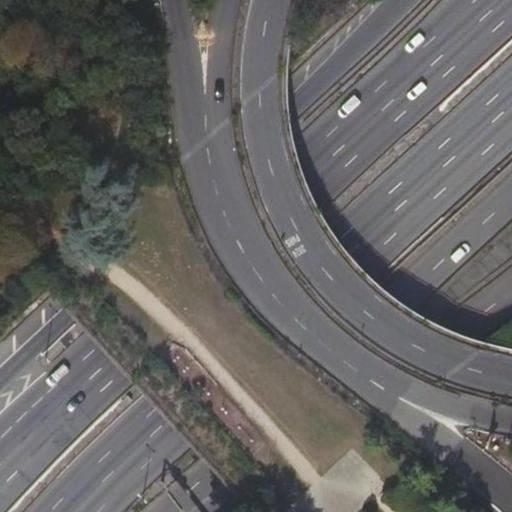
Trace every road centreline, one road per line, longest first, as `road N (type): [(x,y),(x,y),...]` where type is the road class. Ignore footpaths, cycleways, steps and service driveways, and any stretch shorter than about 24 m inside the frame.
road 1 (trunk): [(485,0),(0,462)]
road 2 (trunk): [(73,511),(511,104)]
road 3 (trunk): [(394,0),(0,379)]
road 4 (trunk): [(270,0),(262,118),(285,202),(321,268),(360,312),(400,340),(452,365),(511,378)]
road 5 (trunk): [(222,484),(397,300),(511,196)]
road 6 (primary): [(222,484),(511,290)]
road 7 (primary): [(218,194),(247,260),(276,300),(331,351),(375,378)]
road 8 (primary): [(174,0),(218,194)]
road 9 (trunk): [(228,0),(215,74),(218,194)]
road 10 (primary): [(375,378),(511,499)]
road 11 (trunk): [(375,378),(436,406),(511,422)]
